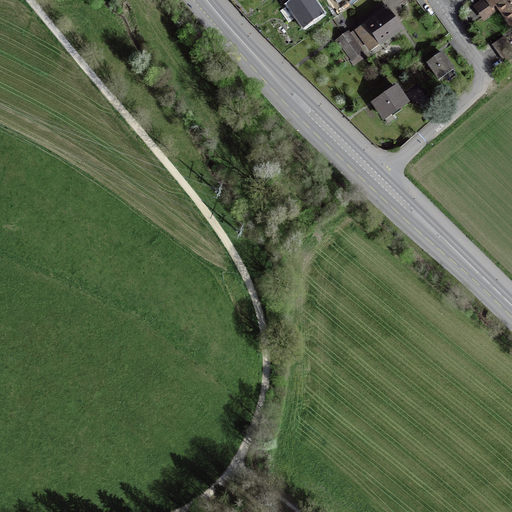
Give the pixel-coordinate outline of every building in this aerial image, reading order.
[(292,0),(287,4),(304,30),(325,15),(313,0),(292,0)] [(484,21),(498,11),(511,29),(511,27),(511,0),(481,0),(473,6),(484,21)] [(387,8),(354,31),(364,45),(370,54),(403,31),(387,8)] [(351,33),(349,31),(334,41),(340,50),(342,48),(354,66),(367,57),(360,48),(364,45),(354,31),(351,33)] [(511,49),(504,38),(492,45),(504,62),(511,57),(511,49)] [(455,70),(443,52),(426,64),(438,81),(455,70)] [(397,85),(371,104),(384,122),(410,104),(397,85)]
